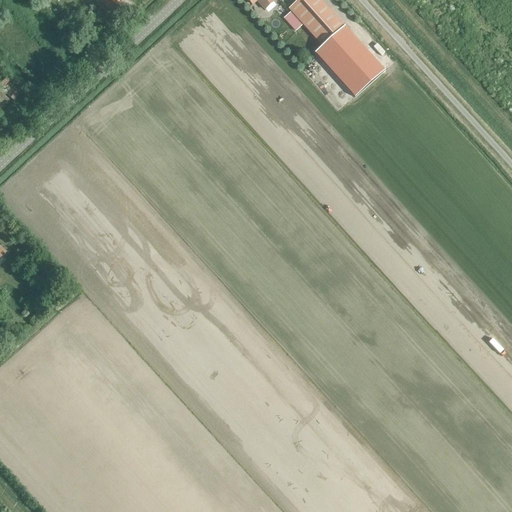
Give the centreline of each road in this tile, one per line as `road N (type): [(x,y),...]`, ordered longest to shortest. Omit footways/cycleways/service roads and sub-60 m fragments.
road 1 (unclassified): [(0,166),(178,0)]
road 2 (unclassified): [(511,166),(359,0)]
road 3 (track): [(395,0),(511,130)]
